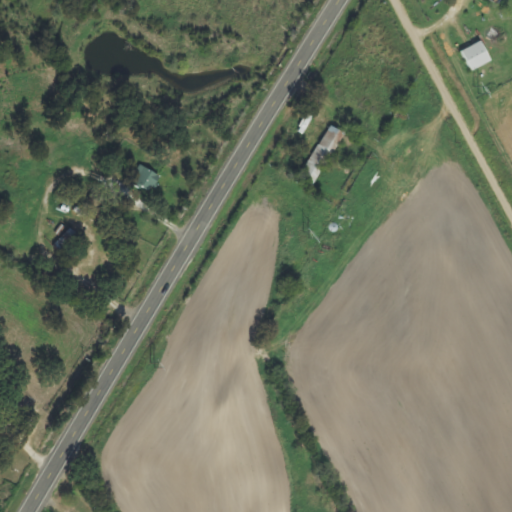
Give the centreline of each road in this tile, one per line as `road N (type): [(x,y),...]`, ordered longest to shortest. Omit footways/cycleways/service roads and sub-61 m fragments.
road 1 (secondary): [(33,511),(340,0)]
road 2 (residential): [(511,210),(401,0)]
